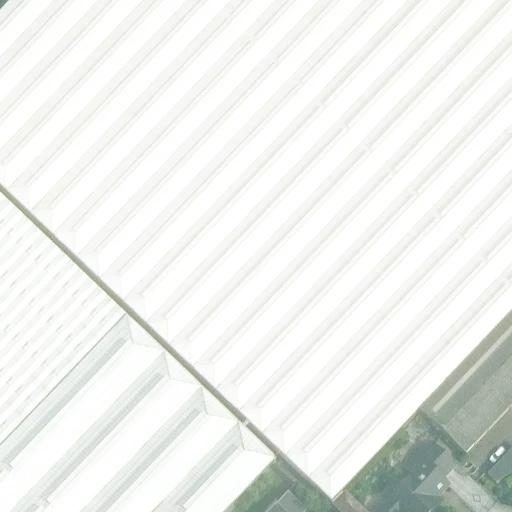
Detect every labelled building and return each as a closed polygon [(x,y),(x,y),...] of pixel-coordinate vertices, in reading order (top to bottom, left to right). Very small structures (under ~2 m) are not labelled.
[(0,511),(154,511),(236,427),(0,201),(0,511)] [(230,511),(275,465),(236,427),(154,511),(230,511)] [(439,485),(451,472),(426,449),(407,469),(414,475),(380,511),(425,511),(445,491),(439,485)] [(511,449),(487,476),(495,484),(511,474),(511,449)] [(362,511),(345,495),(332,508),(336,511),(362,511)]
